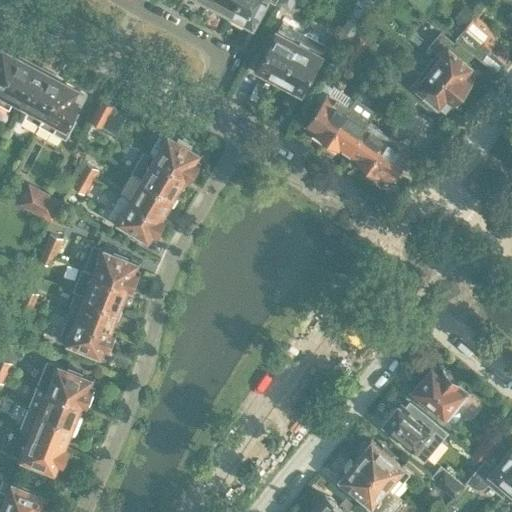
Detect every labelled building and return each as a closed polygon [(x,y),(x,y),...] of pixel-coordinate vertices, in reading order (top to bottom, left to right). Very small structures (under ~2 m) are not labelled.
[(207,0),(206,4),(220,11),(222,8),(229,12),(235,0),(207,0)] [(235,0),(229,12),(239,17),(237,20),(242,23),(244,20),(252,24),(265,0),(235,0)] [(294,0),(279,0),(278,3),(290,9),(294,0)] [(353,9),(351,12),(339,32),(350,39),(356,29),(359,24),(358,23),(360,19),(356,17),(358,15),(361,17),(371,2),(368,0),(359,0),(358,2),(355,0),(351,7),(353,9)] [(462,27),(475,11),(464,2),(451,18),(462,27)] [(485,7),(482,4),(455,37),(462,43),(470,50),(499,74),(511,60),(506,57),(492,46),(495,41),(489,36),(493,30),(477,17),(485,7)] [(278,79),(298,42),(301,37),(277,25),(272,34),(274,35),(256,67),(278,79)] [(371,39),(356,29),(350,39),(347,43),(360,51),(361,53),(371,39)] [(301,91),(325,45),(303,33),(301,37),(298,42),(278,79),(301,91)] [(474,66),(463,57),(470,50),(462,43),(455,51),(444,42),(428,62),(461,89),(472,76),(468,73),(474,66)] [(336,60),(348,69),(360,51),(347,43),(336,60)] [(0,87),(17,55),(0,46),(0,87)] [(20,57),(17,55),(0,87),(0,101),(9,107),(13,99),(20,102),(39,67),(30,62),(29,59),(23,56),(20,57)] [(461,89),(428,62),(420,72),(410,64),(396,81),(426,107),(433,99),(441,106),(447,99),(450,102),(461,89)] [(50,73),(39,67),(20,102),(29,107),(25,115),(38,122),(62,79),(59,78),(58,75),(53,72),(50,73)] [(72,116),(85,92),(62,79),(38,122),(53,130),(66,137),(76,119),(72,116)] [(324,139),(348,104),(352,99),(333,86),(322,101),(321,100),(310,115),(312,116),(308,122),(315,127),(312,131),(324,139)] [(90,119),(101,125),(112,104),(102,98),(90,119)] [(112,104),(101,125),(116,133),(127,112),(112,104)] [(348,104),(324,139),(339,149),(341,145),(347,149),(368,118),(348,104)] [(368,118),(347,149),(354,154),(352,158),(365,167),(389,132),(368,118)] [(389,132),(365,167),(378,176),(381,172),(388,177),(392,171),(393,172),(404,156),(402,155),(409,145),(389,132)] [(167,133),(154,156),(185,174),(188,176),(197,162),(194,160),(199,151),(190,146),(191,143),(178,136),(176,138),(167,133)] [(180,183),(185,174),(154,156),(144,150),(132,170),(142,176),(175,196),(181,188),(180,183)] [(87,162),(82,169),(93,175),(98,168),(87,162)] [(93,175),(82,169),(72,187),(83,193),(93,175)] [(175,196),(142,176),(130,197),(161,215),(166,207),(170,206),(175,196)] [(29,183),(18,202),(29,207),(39,188),(29,183)] [(39,188),(29,207),(40,213),(50,194),(39,188)] [(155,232),(164,217),(161,215),(130,197),(120,192),(108,214),(117,219),(148,237),(152,230),(155,232)] [(61,200),(50,194),(40,213),(51,219),(61,200)] [(50,232),(42,251),(54,256),(62,237),(50,232)] [(133,269),(137,260),(127,256),(128,254),(104,244),(103,248),(93,244),(83,268),(93,272),(127,285),(130,287),(137,271),(133,269)] [(54,256),(42,251),(38,259),(50,264),(54,256)] [(127,285),(93,272),(85,293),(121,308),(125,298),(123,294),(127,285)] [(38,293),(26,288),(23,295),(35,300),(38,293)] [(121,308),(85,293),(76,316),(109,329),(113,320),(117,318),(121,308)] [(35,300),(23,295),(19,304),(31,309),(35,300)] [(107,347),(113,331),(109,329),(76,316),(68,313),(59,337),(66,340),(100,353),(103,345),(107,347)] [(87,385),(91,376),(81,373),(82,370),(68,364),(67,367),(57,363),(57,364),(46,359),(37,383),(81,401),(85,403),(91,387),(87,385)] [(456,406),(467,393),(455,383),(457,381),(442,368),(440,370),(432,364),(412,388),(450,420),(455,419),(460,414),(459,409),(456,406)] [(77,410),(81,401),(37,383),(29,405),(75,424),(79,414),(77,410)] [(433,431),(399,403),(393,411),(389,411),(385,417),(385,421),(383,423),(416,450),(414,452),(424,460),(443,436),(434,429),(433,431)] [(71,434),(75,424),(29,405),(20,428),(64,445),(67,436),(71,434)] [(61,462),(68,446),(64,445),(20,428),(11,453),(30,460),(29,463),(43,469),(44,466),(54,470),(58,461),(61,462)] [(483,459),(484,458),(498,441),(488,433),(473,451),(483,459)] [(402,464),(371,438),(355,457),(394,489),(410,470),(413,473),(419,465),(408,456),(402,464)] [(503,493),(508,487),(511,482),(511,443),(508,449),(498,441),(484,458),(483,459),(466,479),(473,485),(475,486),(477,486),(478,486),(480,486),(482,486),(484,485),(485,484),(487,482),(488,481),(503,493)] [(355,457),(339,477),(378,509),(394,489),(355,457)] [(462,483),(444,468),(435,478),(454,493),(462,483)] [(0,504),(18,511),(41,511),(45,504),(41,503),(44,494),(35,490),(36,487),(22,482),(20,485),(11,481),(7,490),(0,487),(0,504)] [(325,493),(309,511),(347,511),(337,503),(336,500),(329,495),(325,493)]
